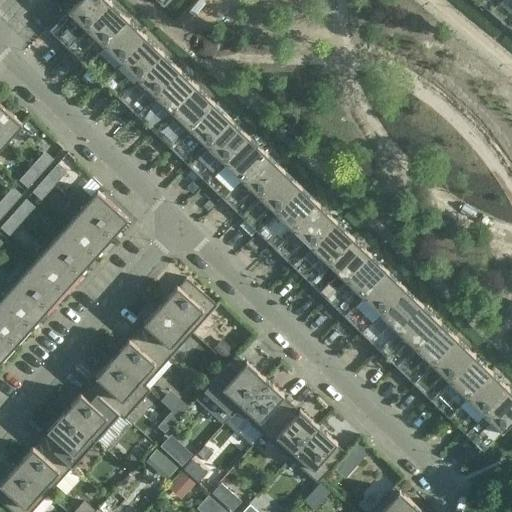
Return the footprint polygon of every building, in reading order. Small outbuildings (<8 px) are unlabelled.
[(67,46),(111,1),(109,0),(77,0),(50,29),(67,46)] [(477,0),(491,11),(499,0),(477,0)] [(509,26),(511,22),(511,0),(499,0),(491,11),(509,26)] [(85,63),(128,18),(111,1),(67,46),(85,63)] [(102,80),(145,35),(128,18),(85,63),(102,80)] [(119,96),(163,51),(145,35),(102,80),(119,96)] [(137,113),(180,68),(163,51),(119,96),(137,113)] [(154,130),(197,85),(180,68),(137,113),(154,130)] [(171,147),(215,102),(197,85),(154,130),(171,147)] [(0,101),(0,134),(6,140),(23,122),(0,101)] [(188,163),(232,119),(215,102),(171,147),(188,163)] [(206,180),(249,135),(232,119),(188,163),(206,180)] [(223,197),(267,152),(249,135),(206,180),(223,197)] [(41,173),(54,158),(45,150),(32,165),(41,173)] [(240,214),(284,169),(267,152),(223,197),(240,214)] [(54,184),(67,170),(58,162),(45,176),(54,184)] [(19,179),(28,187),(41,173),(32,165),(19,179)] [(258,231),(301,186),(284,169),(240,214),(258,231)] [(45,176),(32,191),(41,199),(54,184),(45,176)] [(9,208),(22,194),(13,186),(0,200),(9,208)] [(80,208),(81,207),(112,235),(128,217),(97,189),(92,195),(82,187),(78,192),(72,186),(65,193),(80,208)] [(275,248),(319,203),(301,186),(258,231),(275,248)] [(22,220),(35,206),(26,198),(13,212),(22,220)] [(0,200),(0,218),(9,208),(0,200)] [(292,264),(336,219),(319,203),(275,248),(292,264)] [(96,253),(112,235),(81,207),(80,208),(65,225),(96,253)] [(13,212),(0,226),(9,234),(22,220),(13,212)] [(310,281),(353,236),(336,219),(292,264),(310,281)] [(96,253),(65,225),(49,243),(80,271),(96,253)] [(327,298),(371,253),(353,236),(310,281),(327,298)] [(80,271),(49,243),(33,261),(64,289),(80,271)] [(344,315),(388,270),(371,253),(327,298),(344,315)] [(64,289),(33,261),(17,279),(48,307),(64,289)] [(362,331),(405,287),(388,270),(344,315),(362,331)] [(177,284),(161,302),(193,331),(217,304),(186,276),(178,285),(177,284)] [(48,307),(17,279),(1,297),(32,325),(48,307)] [(379,348),(422,303),(405,287),(362,331),(379,348)] [(32,325),(1,297),(0,297),(0,329),(15,343),(32,325)] [(168,358),(193,331),(161,302),(143,321),(145,322),(138,330),(168,358)] [(396,365),(440,320),(422,303),(379,348),(396,365)] [(414,382),(457,337),(440,320),(396,365),(414,382)] [(0,360),(15,343),(0,329),(0,360)] [(145,384),(168,358),(138,330),(130,339),(129,337),(112,356),(150,390),(150,389),(145,384)] [(431,399),(474,354),(457,337),(414,382),(431,399)] [(236,408),(265,376),(246,359),(245,361),(236,353),(208,383),(236,408)] [(448,415),(492,371),(474,354),(431,399),(448,415)] [(150,390),(112,356),(95,375),(97,376),(89,384),(125,417),(150,390)] [(466,432),(509,387),(492,371),(448,415),(466,432)] [(263,432),(291,402),(283,394),(284,393),(265,376),(236,408),(263,432)] [(125,417),(89,384),(82,392),(81,391),(64,410),(96,439),(119,412),(124,417),(125,417)] [(162,397),(175,409),(185,398),(171,387),(162,397)] [(511,419),(511,390),(509,387),(466,432),(483,449),(511,419)] [(299,409),(291,402),(263,432),(290,457),(319,425),(300,407),(299,409)] [(71,466),(96,439),(64,410),(47,429),(48,430),(41,438),(71,466)] [(337,441),(319,425),(290,457),(318,481),(345,451),(336,443),(337,441)] [(183,462),(194,450),(172,430),(160,442),(183,462)] [(358,437),(339,469),(350,475),(369,444),(358,437)] [(47,493),(71,466),(41,438),(34,446),(32,445),(15,464),(47,493)] [(170,476),(179,458),(153,446),(144,464),(170,476)] [(0,499),(14,511),(30,511),(47,493),(15,464),(0,481),(0,483),(0,484),(0,483),(0,499)] [(170,483),(184,496),(199,479),(185,466),(170,483)] [(213,490),(235,507),(243,497),(222,480),(213,490)] [(424,511),(394,484),(369,511),(424,511)] [(232,511),(214,494),(203,506),(208,511),(232,511)]
